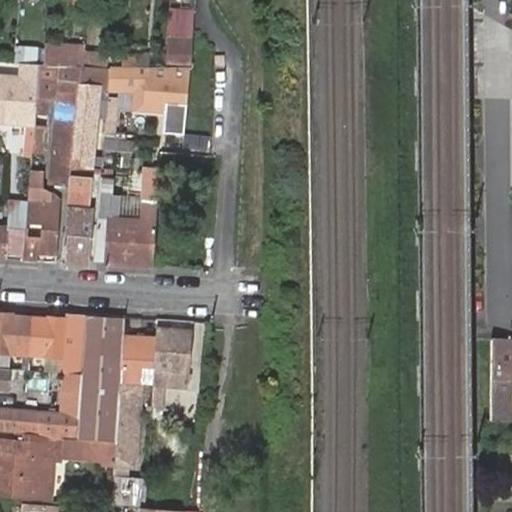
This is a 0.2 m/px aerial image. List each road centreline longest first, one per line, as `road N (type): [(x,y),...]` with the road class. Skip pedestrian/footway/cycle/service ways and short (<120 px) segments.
road 1 (residential): [(511,314),(499,313),(496,0)]
road 2 (residential): [(227,296),(0,282)]
